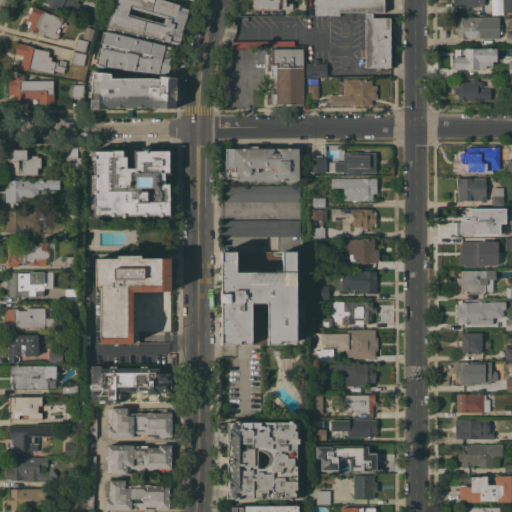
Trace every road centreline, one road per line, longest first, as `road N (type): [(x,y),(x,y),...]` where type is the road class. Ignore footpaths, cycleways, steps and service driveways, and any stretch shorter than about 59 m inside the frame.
road 1 (tertiary): [(414,511),(414,72)]
road 2 (secondary): [(193,511),(196,127)]
road 3 (residential): [(511,124),(196,127)]
road 4 (residential): [(196,127),(0,127)]
road 5 (secondary): [(196,127),(199,59),(216,0)]
